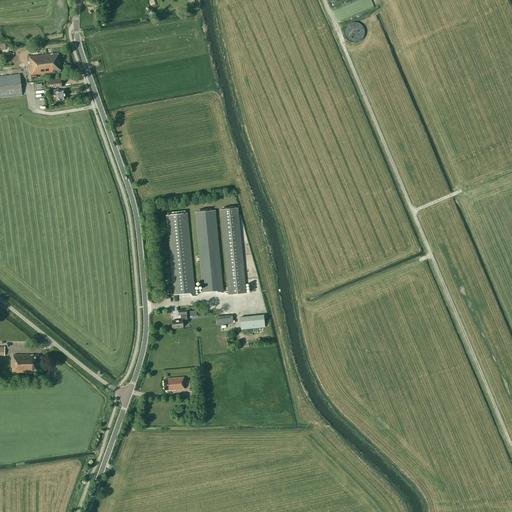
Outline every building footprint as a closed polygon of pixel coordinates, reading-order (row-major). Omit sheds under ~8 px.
[(36,75),(60,72),(58,53),(29,56),(30,61),(29,61),(30,76),(31,79),(36,78),(36,75)] [(19,74),(0,76),(0,97),(22,95),(19,74)] [(61,80),(47,81),(48,88),(62,87),(61,80)] [(54,94),(56,94),(57,102),(65,101),(64,89),(56,90),(56,89),(53,89),(54,94)] [(246,293),(238,208),(220,210),(228,295),(246,293)] [(220,260),(215,210),(194,212),(202,292),(209,291),(215,291),(217,292),(219,292),(221,293),(223,292),(223,290),(220,260)] [(187,213),(166,215),(174,295),(190,293),(193,296),(196,296),(195,292),(194,293),(187,213)] [(182,322),(187,321),(186,309),(176,310),(176,311),(178,310),(178,315),(180,315),(180,320),(172,321),(172,328),(183,327),(182,322)] [(232,315),(216,317),(216,325),(233,323),(232,315)] [(264,327),(263,315),(239,317),(240,329),(264,327)] [(33,373),(33,372),(33,374),(34,375),(37,375),(38,374),(38,372),(38,355),(33,355),(31,355),(13,355),(13,359),(11,359),(12,373),(33,373)] [(167,379),(163,380),(164,390),(168,390),(184,389),(184,385),(184,377),(167,379)]
